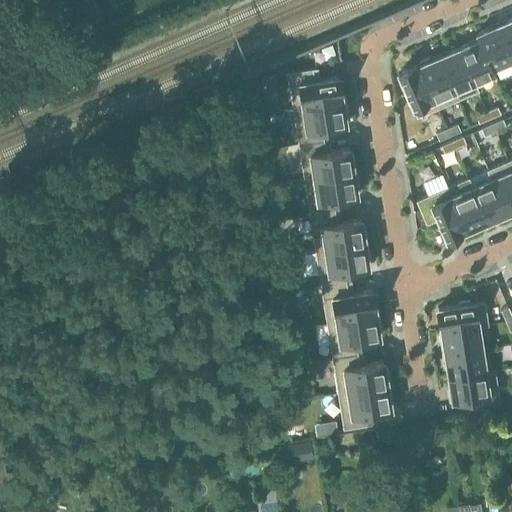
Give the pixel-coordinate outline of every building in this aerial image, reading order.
[(511,16),(496,23),(498,29),(511,60),(511,16)] [(511,63),(511,60),(498,29),(496,23),(476,32),(478,38),(493,72),(511,63)] [(458,46),(473,81),(493,72),(478,38),(458,46)] [(439,55),(457,98),(477,90),(473,81),(458,46),(439,55)] [(431,58),(429,56),(418,61),(419,63),(438,107),(457,98),(439,55),(431,58)] [(438,107),(419,63),(398,73),(406,91),(404,93),(409,104),(411,103),(417,116),(438,107)] [(314,81),(312,69),(288,72),(290,84),(293,107),(317,104),(342,100),(338,77),(314,81)] [(342,101),(342,100),(317,104),(293,107),(297,130),(299,143),(323,139),(321,127),(345,123),(344,115),(347,114),(344,101),(342,101)] [(486,110),(490,118),(501,113),(497,105),(486,110)] [(478,123),(490,118),(486,110),(475,114),(478,123)] [(495,131),(506,126),(503,118),(492,123),(495,131)] [(446,127),(450,135),(461,130),(457,122),(446,127)] [(484,136),(495,131),(492,123),(481,128),(484,136)] [(438,140),(450,135),(446,127),(435,132),(438,140)] [(455,148),(467,143),(463,136),(452,140),(455,148)] [(325,152),(323,139),(299,143),(301,156),(304,179),(353,171),(355,170),(353,156),(350,157),(349,148),(325,152)] [(444,153),(455,148),(452,140),(440,145),(444,153)] [(506,212),(511,209),(511,170),(507,159),(487,168),(491,177),(506,212)] [(310,214),(334,210),(332,198),(356,194),(355,186),(358,185),(355,170),(353,171),(304,179),(308,201),(310,214)] [(468,232),(479,227),(478,224),(486,221),(472,186),(468,177),(448,185),(467,229),(468,232)] [(472,186),(486,221),(506,212),(491,177),(472,186)] [(445,239),(467,229),(448,185),(416,199),(426,223),(437,219),(445,239)] [(336,223),(334,210),(310,214),(312,226),(316,250),(340,246),(364,242),(367,242),(364,226),(361,227),(360,219),(336,223)] [(321,285),(345,281),(343,269),(368,265),(366,257),(369,257),(367,242),(364,242),(340,246),(316,250),(319,273),(321,285)] [(347,294),(345,281),(321,285),(323,297),(327,320),(375,313),(371,290),(347,294)] [(488,323),(484,300),(469,302),(469,300),(457,302),(457,304),(437,307),(441,331),(478,325),(488,323)] [(505,320),(511,317),(511,314),(508,306),(500,309),(505,320)] [(375,314),(375,313),(327,320),(330,344),(332,356),(357,352),(355,340),(379,336),(377,328),(380,328),(378,314),(375,314)] [(482,347),(478,325),(441,331),(441,333),(439,333),(441,344),(443,343),(445,353),(482,347)] [(448,376),(490,369),(486,347),(482,347),(445,353),(448,376)] [(359,365),(357,352),(332,356),(334,369),(338,392),(362,388),(386,384),(389,384),(387,368),(384,369),(383,361),(359,365)] [(500,404),(494,368),(490,369),(448,376),(452,399),(473,396),(475,408),(500,404)] [(344,427),(368,423),(366,411),(390,407),(389,399),(391,399),(389,384),(386,384),(362,388),(338,392),(342,415),(344,427)] [(368,432),(370,445),(387,443),(386,430),(368,432)] [(272,460),(289,457),(287,442),(270,444),(272,460)] [(186,473),(188,477),(192,478),(196,478),(199,476),(201,473),(201,469),(199,466),(195,463),(192,464),(188,465),(186,468),(186,473)] [(265,511),(278,511),(274,481),(261,483),(262,491),(255,492),(258,509),(265,508),(265,511)] [(481,511),(481,502),(469,504),(469,503),(457,505),(458,511),(481,511)]
